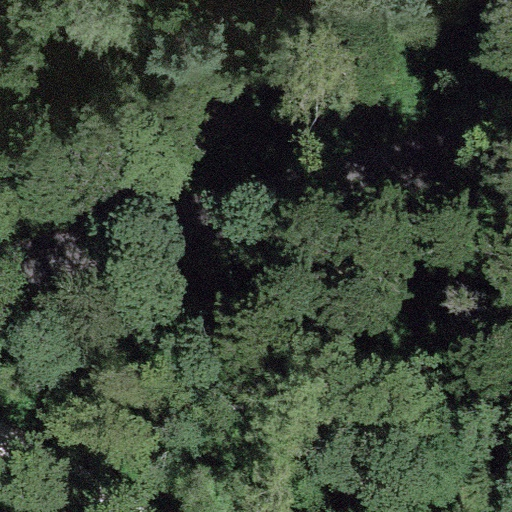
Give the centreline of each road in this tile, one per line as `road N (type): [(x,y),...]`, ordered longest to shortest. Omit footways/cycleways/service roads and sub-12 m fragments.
road 1 (unclassified): [(0,267),(511,123)]
road 2 (track): [(134,511),(0,423)]
